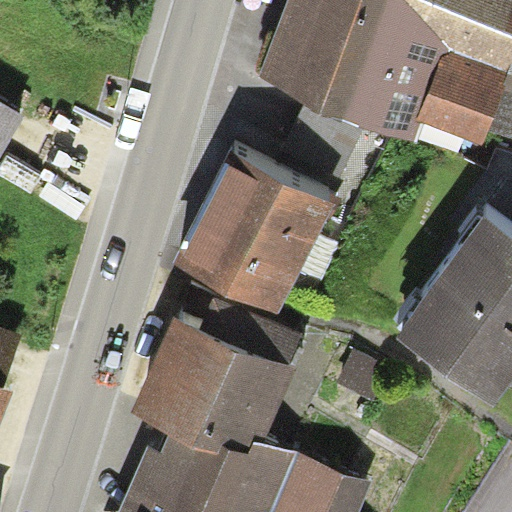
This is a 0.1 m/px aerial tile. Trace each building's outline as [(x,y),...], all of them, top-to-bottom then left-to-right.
[(511,0),(279,0),(255,55),(416,125),(423,109),(483,135),(490,118),(511,127),(511,0)] [(0,145),(26,101),(0,85),(0,145)] [(277,290),(337,176),(248,130),(243,140),(231,133),(176,238),(277,290)] [(511,202),(485,183),(398,299),(495,371),(511,348),(511,202)] [(301,314),(213,274),(201,301),(288,342),(301,314)] [(201,301),(174,290),(133,382),(174,400),(160,429),(151,425),(109,511),(359,511),(356,511),(375,472),(264,419),(298,345),(288,342),(201,301)] [(354,341),(340,376),(367,387),(381,353),(354,341)] [(0,365),(0,405),(14,370),(0,365)]
